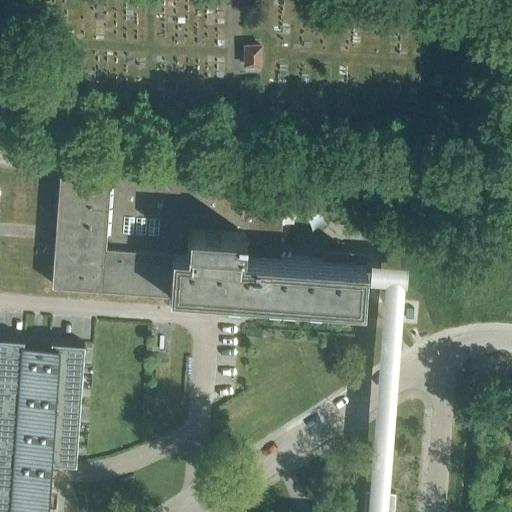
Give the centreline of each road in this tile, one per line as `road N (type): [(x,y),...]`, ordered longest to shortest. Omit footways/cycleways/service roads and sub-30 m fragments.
road 1 (residential): [(442,356),(184,511)]
road 2 (unknown): [(50,470),(105,469),(199,433)]
road 3 (residential): [(435,511),(442,356)]
